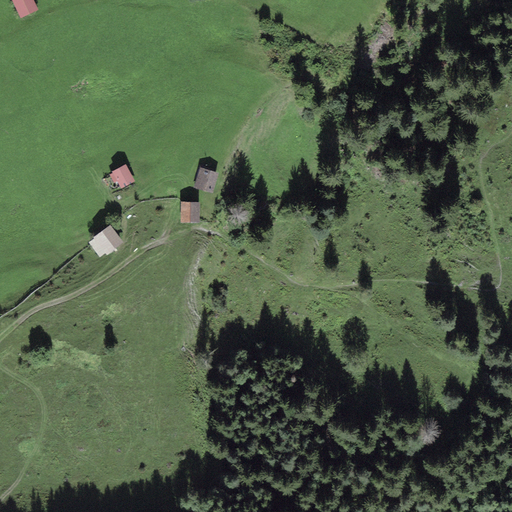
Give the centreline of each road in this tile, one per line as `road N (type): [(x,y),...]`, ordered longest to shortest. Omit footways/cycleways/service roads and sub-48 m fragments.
road 1 (track): [(0,340),(24,316),(97,283),(136,253),(192,229),(227,236)]
road 2 (track): [(0,366),(44,404),(35,449),(0,500)]
